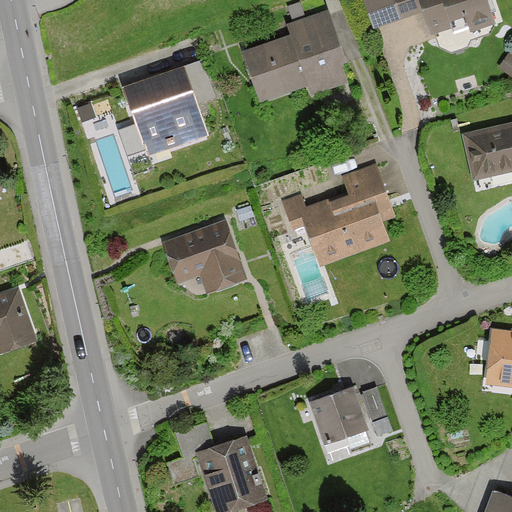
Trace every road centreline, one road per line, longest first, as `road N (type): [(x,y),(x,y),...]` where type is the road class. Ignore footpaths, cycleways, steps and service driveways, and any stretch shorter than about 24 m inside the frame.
road 1 (residential): [(25,83),(103,434)]
road 2 (residential): [(382,340),(103,434)]
road 3 (residential): [(460,309),(411,153),(408,94),(388,37)]
road 4 (residential): [(382,340),(432,483),(506,481)]
